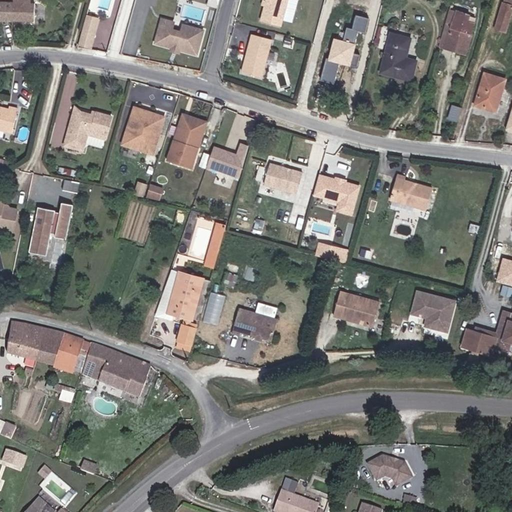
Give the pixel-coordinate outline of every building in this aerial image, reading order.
[(0,0),(0,21),(10,22),(9,0),(0,0)] [(30,22),(31,3),(25,3),(25,0),(9,0),(10,22),(30,22)] [(280,28),(287,0),(265,0),(265,2),(263,11),(259,22),(280,28)] [(511,0),(500,0),(493,29),(503,33),(511,0)] [(449,43),(458,12),(452,10),(443,41),(449,43)] [(465,48),(472,22),(466,21),(468,15),(458,12),(449,43),(465,48)] [(96,39),(102,18),(88,14),(82,35),(96,39)] [(331,36),(321,80),(333,83),(338,64),(357,68),(359,56),(353,55),(358,34),(364,35),(368,20),(355,17),(353,29),(345,27),(342,39),(331,36)] [(195,57),(202,33),(161,22),(154,45),(170,50),(173,48),(176,49),(178,52),(195,57)] [(261,78),(271,40),(251,35),(241,73),(261,78)] [(390,35),(384,59),(391,61),(391,58),(396,59),(396,62),(400,63),(401,57),(405,57),(409,40),(390,35)] [(464,52),(465,48),(449,43),(447,48),(464,52)] [(380,72),(405,79),(410,59),(405,57),(401,57),(400,63),(396,62),(396,59),(391,58),(391,61),(384,59),(380,72)] [(410,59),(405,79),(410,81),(416,61),(410,59)] [(476,105),(494,111),(503,79),(484,74),(476,105)] [(503,79),(494,111),(497,111),(505,80),(503,79)] [(14,106),(6,104),(4,108),(0,106),(0,126),(9,129),(14,106)] [(68,105),(63,124),(69,125),(72,114),(78,111),(68,105)] [(147,151),(158,115),(128,106),(122,126),(129,128),(124,144),(147,151)] [(63,124),(60,135),(82,140),(85,131),(103,136),(109,113),(95,109),(94,114),(88,113),(78,111),(72,114),(69,125),(63,124)] [(174,138),(181,116),(200,122),(202,118),(177,110),(168,136),(174,138)] [(161,157),(186,166),(200,122),(181,116),(174,138),(168,136),(161,157)] [(124,144),(129,128),(122,126),(117,142),(124,144)] [(82,140),(60,135),(59,142),(80,147),(82,140)] [(207,161),(203,172),(210,174),(214,163),(207,161)] [(297,171),(265,161),(259,182),(291,192),(297,171)] [(345,212),(354,184),(340,180),(338,180),(337,181),(332,180),(331,178),(330,177),(313,172),(308,192),(333,199),(331,208),(345,212)] [(424,188),(399,181),(390,178),(384,200),(418,210),(424,188)] [(64,188),(80,190),(81,181),(66,179),(64,188)] [(153,197),(156,186),(144,182),(141,193),(153,197)] [(0,200),(0,231),(14,234),(21,205),(0,200)] [(63,239),(69,204),(58,202),(55,215),(50,214),(51,210),(34,207),(26,252),(43,255),(47,233),(52,233),(52,236),(63,239)] [(199,264),(209,267),(218,233),(221,223),(211,220),(199,264)] [(471,232),(473,223),(464,221),(462,230),(471,232)] [(317,256),(349,259),(351,245),(318,242),(317,256)] [(511,261),(503,259),(496,282),(511,286),(511,261)] [(197,278),(175,272),(163,313),(179,317),(186,319),(197,278)] [(457,300),(417,289),(411,313),(426,317),(423,327),(448,333),(451,324),(457,300)] [(221,324),(228,294),(213,291),(206,321),(221,324)] [(327,316),(334,318),(335,313),(349,317),(348,322),(365,327),(372,302),(340,294),(338,303),(331,301),(327,316)] [(273,319),(235,307),(228,331),(236,334),(237,330),(267,338),(273,319)] [(506,329),(511,313),(503,311),(497,333),(499,334),(501,328),(506,329)] [(335,313),(334,318),(348,322),(349,317),(335,313)] [(511,341),(511,313),(506,329),(501,328),(499,334),(497,333),(496,336),(475,330),(468,328),(462,347),(491,355),(493,346),(507,350),(510,341),(511,341)] [(184,326),(186,319),(179,317),(177,324),(184,326)] [(38,359),(45,331),(21,326),(10,324),(5,352),(38,359)] [(187,346),(192,328),(184,326),(177,324),(172,342),(187,346)] [(497,333),(475,327),(475,330),(496,336),(497,333)] [(86,359),(91,345),(67,337),(58,334),(45,331),(38,359),(74,366),(77,356),(86,359)] [(185,351),(187,346),(172,342),(171,347),(185,351)] [(97,363),(102,349),(91,345),(86,359),(84,368),(81,368),(79,377),(98,384),(104,365),(97,363)] [(125,394),(138,363),(102,349),(97,363),(104,365),(98,384),(125,394)] [(72,375),(79,377),(81,368),(84,368),(86,359),(77,356),(74,366),(72,375)] [(151,368),(138,363),(125,394),(138,399),(146,381),(145,380),(151,368)] [(34,384),(41,386),(43,379),(36,377),(34,384)] [(75,391),(76,386),(54,380),(53,388),(64,391),(65,388),(75,391)] [(0,454),(14,458),(16,448),(2,444),(0,451),(0,454)] [(367,462),(376,479),(385,476),(393,478),(397,485),(414,476),(405,460),(382,454),(367,462)] [(89,473),(93,464),(81,460),(78,469),(89,473)] [(306,491),(305,496),(322,501),(324,496),(306,491)] [(291,495),(286,511),(327,511),(330,507),(291,495)] [(46,511),(30,500),(21,511),(46,511)]
